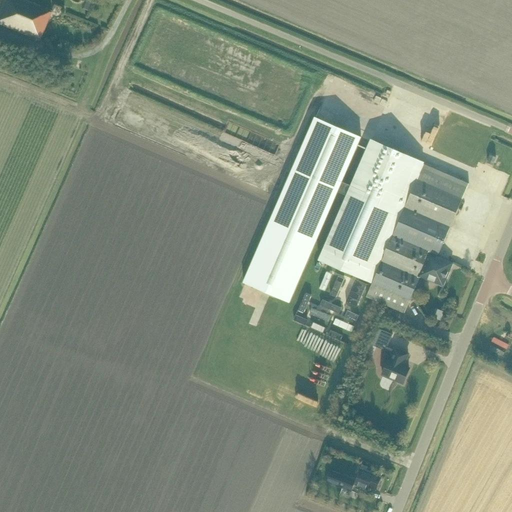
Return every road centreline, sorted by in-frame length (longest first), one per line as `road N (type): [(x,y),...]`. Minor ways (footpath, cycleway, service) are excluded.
road 1 (unclassified): [(511,131),(197,0)]
road 2 (unclassified): [(398,511),(492,278)]
